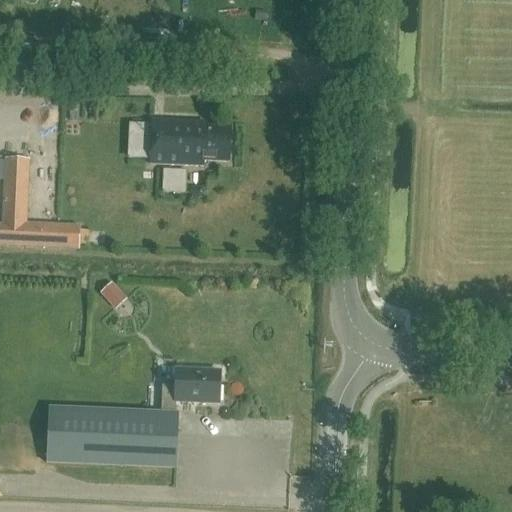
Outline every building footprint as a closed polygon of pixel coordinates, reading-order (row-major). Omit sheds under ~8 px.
[(206,130),(206,123),(152,121),(150,165),(162,166),(203,167),(203,161),(229,162),(230,131),(206,130)] [(5,160),(2,247),(79,250),(80,227),(68,227),(67,233),(21,231),(23,183),(27,183),(28,161),(5,160)] [(202,198),(202,189),(190,189),(190,198),(202,198)] [(111,284),(100,295),(116,311),(127,300),(111,284)] [(175,468),(178,415),(175,415),(175,403),(219,405),(220,373),(176,371),(176,387),(163,387),(162,415),(49,410),(47,463),(175,468)]
